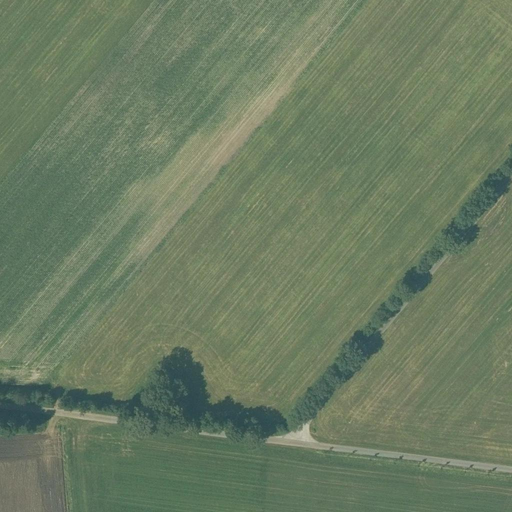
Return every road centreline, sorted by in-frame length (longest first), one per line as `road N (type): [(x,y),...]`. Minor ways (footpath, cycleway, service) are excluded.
road 1 (unclassified): [(298,443),(308,419),(511,177)]
road 2 (unclassified): [(0,403),(298,443)]
road 3 (unclassified): [(298,443),(511,470)]
